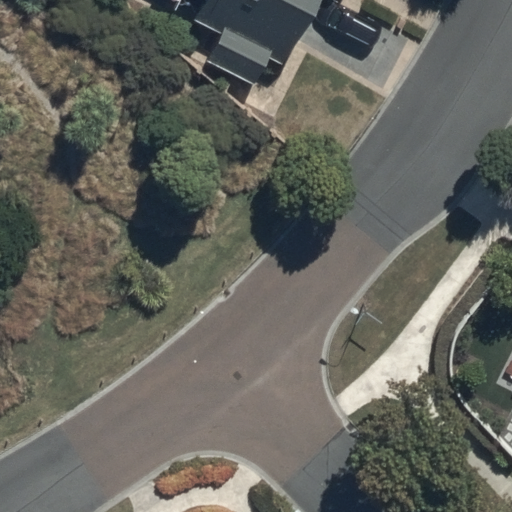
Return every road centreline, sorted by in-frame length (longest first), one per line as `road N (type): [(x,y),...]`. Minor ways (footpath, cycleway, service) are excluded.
road 1 (residential): [(511,12),(240,360)]
road 2 (residential): [(240,360),(0,508)]
road 3 (residential): [(379,511),(240,360)]
